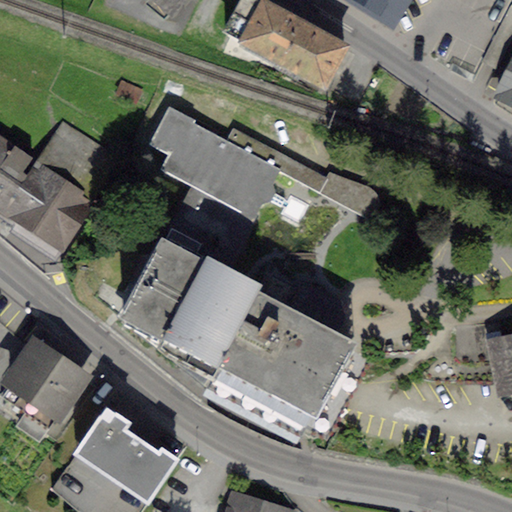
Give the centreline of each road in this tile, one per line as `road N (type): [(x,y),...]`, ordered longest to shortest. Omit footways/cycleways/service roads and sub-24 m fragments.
road 1 (tertiary): [(501,511),(282,462),(225,437),(0,269)]
road 2 (residential): [(511,139),(299,0)]
